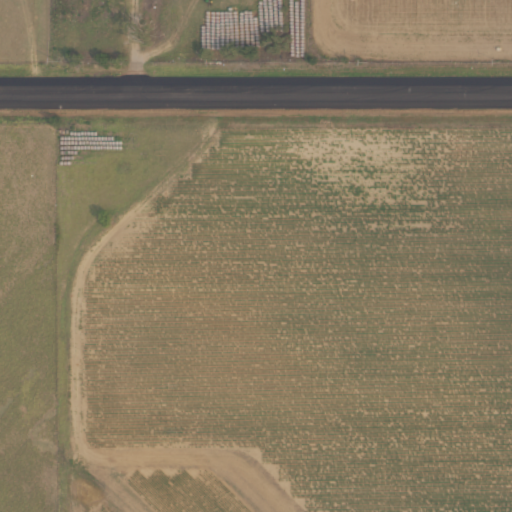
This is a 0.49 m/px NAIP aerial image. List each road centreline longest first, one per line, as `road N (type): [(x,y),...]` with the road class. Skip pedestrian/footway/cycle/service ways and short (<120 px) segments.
road 1 (secondary): [(511,98),(0,98)]
road 2 (residential): [(83,511),(83,98)]
